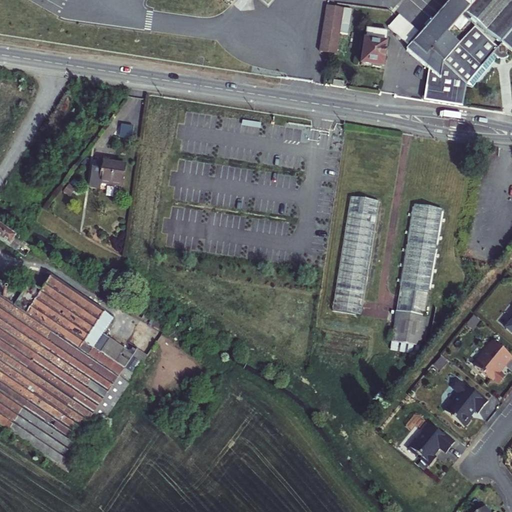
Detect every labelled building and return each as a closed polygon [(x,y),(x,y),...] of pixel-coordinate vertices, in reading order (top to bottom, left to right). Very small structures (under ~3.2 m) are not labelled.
[(435,75),(431,106),(469,112),(473,90),(489,73),(493,77),(505,63),(508,65),(511,67),(511,66),(511,0),(461,0),(453,9),(412,55),(435,75)] [(443,0),(453,9),(461,0),(443,0)] [(349,12),(332,9),(324,56),(341,58),(349,12)] [(407,20),(396,31),(414,49),(425,37),(407,20)] [(389,72),(394,37),(372,34),(366,69),(389,72)] [(344,82),(333,80),(332,86),(343,88),(344,82)] [(100,170),(91,169),(87,193),(96,194),(97,189),(120,193),(124,170),(101,167),(100,170)] [(379,208),(350,204),(334,319),(363,323),(379,208)] [(424,353),(428,322),(427,322),(442,216),(413,212),(395,349),(424,353)] [(0,230),(0,229),(0,244),(27,262),(34,252),(0,230)] [(0,430),(69,477),(130,389),(118,380),(122,375),(99,359),(101,356),(95,352),(103,341),(102,339),(110,328),(48,285),(41,295),(29,286),(24,295),(6,283),(3,288),(0,292),(0,430)] [(109,345),(103,341),(95,352),(101,356),(109,345)] [(123,354),(109,345),(101,356),(99,359),(122,375),(118,380),(130,389),(153,355),(132,341),(123,354)] [(477,371),(493,384),(494,382),(500,387),(506,380),(500,375),(506,369),(507,370),(511,364),(511,359),(497,347),(494,350),(492,348),(485,357),(487,358),(477,371)] [(424,353),(395,349),(394,356),(423,360),(424,353)] [(446,415),(466,431),(474,421),(473,420),(476,415),(480,418),(490,406),(478,397),(477,398),(468,390),(467,391),(460,385),(455,393),(461,398),(454,407),(454,406),(446,415)] [(417,443),(409,453),(417,459),(420,459),(423,461),(422,463),(431,470),(438,461),(434,459),(440,452),(448,458),(457,447),(445,437),(444,439),(430,427),(423,435),(425,437),(419,444),(417,443)]
